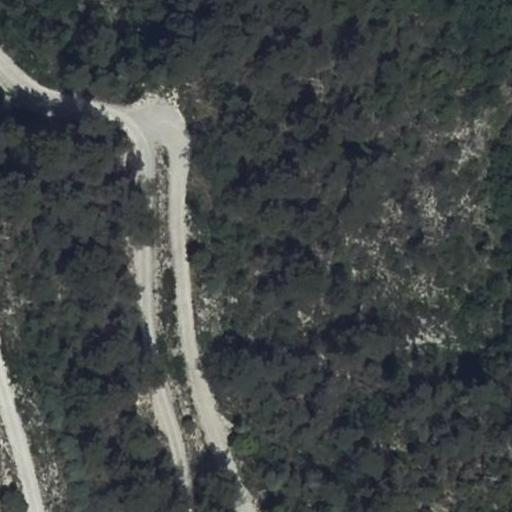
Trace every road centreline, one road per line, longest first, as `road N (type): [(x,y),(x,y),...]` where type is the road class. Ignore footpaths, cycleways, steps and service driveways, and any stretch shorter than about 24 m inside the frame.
road 1 (track): [(157,129),(173,149),(187,338),(216,444),(245,511)]
road 2 (track): [(157,129),(144,145),(143,202),(153,377),(179,458),(180,511)]
road 3 (track): [(0,61),(27,87),(157,129)]
road 4 (track): [(33,511),(0,387)]
